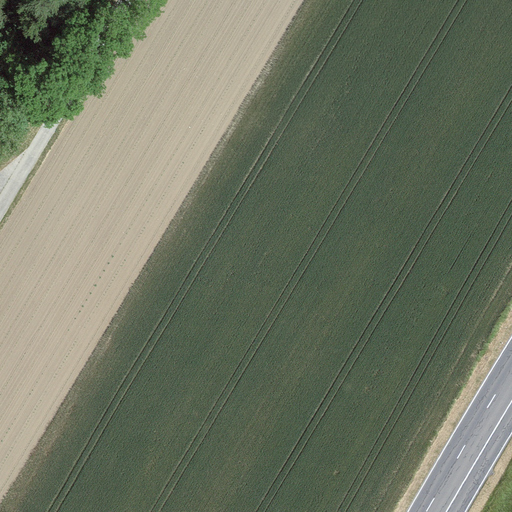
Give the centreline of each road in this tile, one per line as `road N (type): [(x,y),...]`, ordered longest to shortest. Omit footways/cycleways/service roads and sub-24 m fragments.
road 1 (track): [(126,0),(0,208)]
road 2 (primary): [(511,385),(436,511)]
